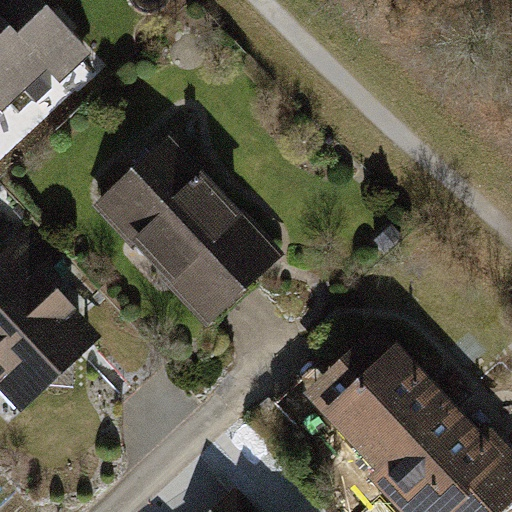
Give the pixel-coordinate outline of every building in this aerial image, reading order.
[(0,0),(0,129),(87,47),(42,0),(0,0)] [(278,263),(168,140),(94,207),(203,329),(278,263)] [(94,334),(14,244),(0,256),(0,385),(16,404),(94,334)] [(455,405),(380,329),(295,408),(374,487),(455,405)] [(511,460),(455,405),(374,487),(399,511),(494,511),(511,494),(511,460)] [(269,511),(242,484),(212,511),(269,511)]
